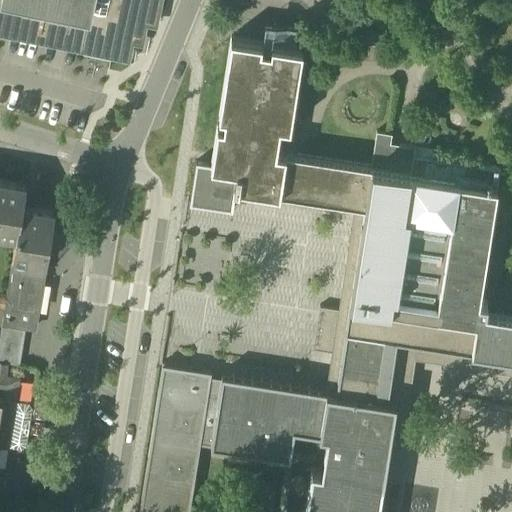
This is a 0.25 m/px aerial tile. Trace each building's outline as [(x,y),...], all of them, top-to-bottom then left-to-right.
[(160,0),(93,0),(91,11),(47,2),(38,0),(0,0),(0,31),(128,58),(132,40),(140,41),(145,22),(156,24),(160,0)] [(47,0),(47,2),(91,11),(93,0),(47,0)] [(262,41),(231,36),(219,115),(225,116),(224,125),(218,124),(212,164),(196,161),(190,203),(232,210),(236,185),(280,192),(286,151),(276,150),(280,124),(290,126),(303,47),(272,43),(271,49),(261,47),(262,41)] [(377,131),(372,165),(411,171),(415,147),(390,143),(392,133),(377,131)] [(372,165),(286,151),(280,192),(365,206),(349,307),(346,329),(406,338),(431,342),(472,349),(511,354),(511,313),(487,310),(488,301),(480,300),(501,167),(416,154),(417,147),(415,147),(411,171),(372,165)] [(26,185),(0,180),(0,229),(17,233),(18,233),(22,207),(26,185)] [(55,212),(22,207),(18,233),(17,233),(13,258),(44,263),(46,264),(55,212)] [(44,263),(13,258),(3,324),(33,329),(44,263)] [(346,329),(349,307),(333,305),(330,328),(326,352),(341,354),(346,329)] [(346,329),(341,354),(335,391),(396,400),(406,338),(346,329)] [(0,432),(12,361),(0,358),(0,432)] [(189,511),(201,439),(211,440),(222,373),(162,364),(138,511),(189,511)] [(335,391),(222,373),(211,440),(288,453),(293,424),(336,431),(329,473),(313,471),(305,511),(378,511),(396,400),(335,391)]
